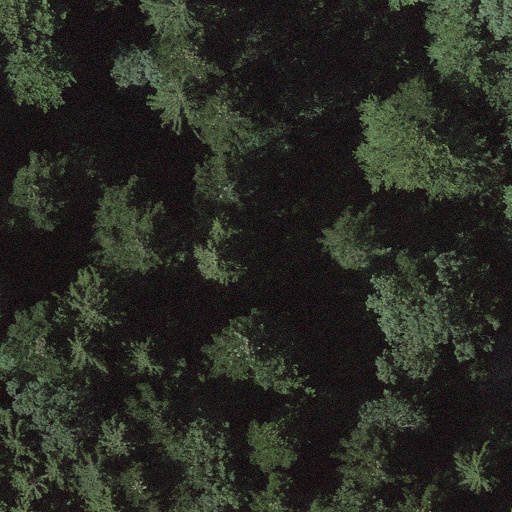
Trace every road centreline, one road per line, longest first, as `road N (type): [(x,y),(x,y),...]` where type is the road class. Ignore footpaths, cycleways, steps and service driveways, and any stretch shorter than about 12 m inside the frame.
road 1 (track): [(78,96),(511,371)]
road 2 (track): [(78,96),(0,238)]
